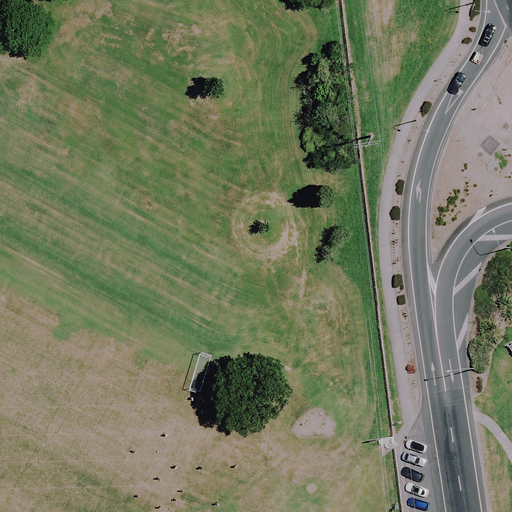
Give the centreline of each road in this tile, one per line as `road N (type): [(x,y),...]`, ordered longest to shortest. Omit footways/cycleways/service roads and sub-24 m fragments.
road 1 (primary): [(443,357),(416,236),(422,181),(502,0)]
road 2 (primary): [(511,211),(471,233),(452,260),(443,357)]
road 3 (tertiary): [(466,511),(443,357)]
